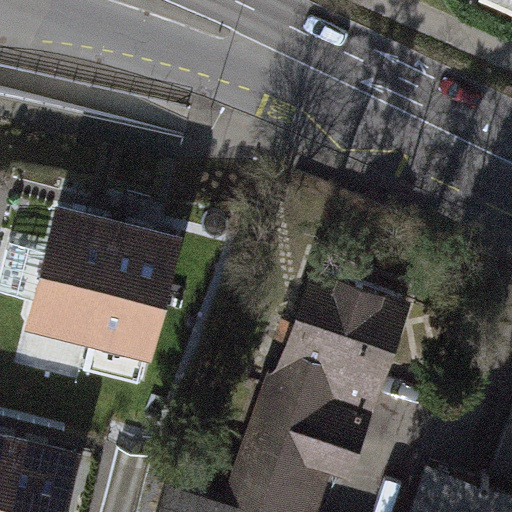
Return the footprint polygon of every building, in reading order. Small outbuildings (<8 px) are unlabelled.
[(116,221),(55,206),(28,312),(89,328),(116,221)] [(177,237),(116,221),(89,328),(151,343),(177,237)] [(317,261),(236,499),(276,511),(308,511),(329,453),(347,459),(404,290),(317,261)] [(0,496),(15,436),(0,432),(0,496)] [(60,511),(76,451),(15,436),(0,496),(0,511),(60,511)] [(413,511),(511,511),(511,483),(504,481),(432,457),(413,511)] [(276,511),(236,499),(173,478),(161,511),(276,511)]
